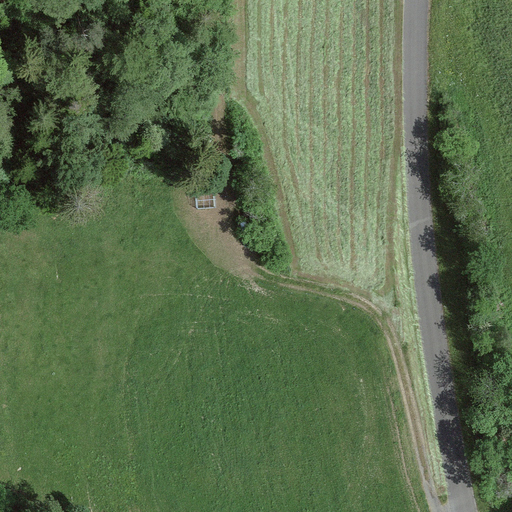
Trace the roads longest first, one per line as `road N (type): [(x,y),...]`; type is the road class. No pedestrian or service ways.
road 1 (track): [(445,511),(391,311),(359,279),(255,244),(242,218),(217,73),(225,0)]
road 2 (tertiary): [(466,511),(425,273),(418,0)]
